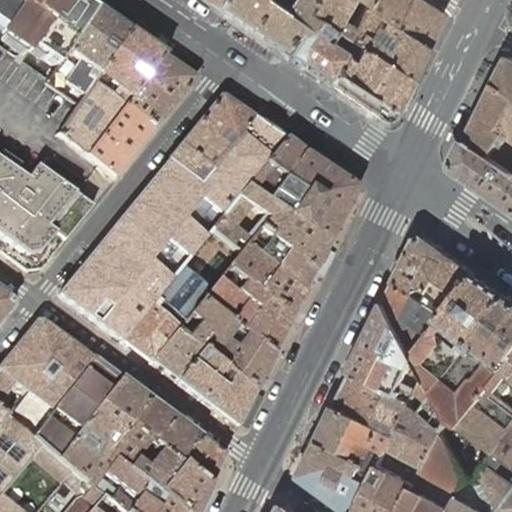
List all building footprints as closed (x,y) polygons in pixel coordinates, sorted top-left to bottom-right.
[(0,0),(0,29),(56,68),(66,52),(94,13),(75,0),(0,0)] [(217,0),(215,5),(256,33),(298,62),(339,90),(380,118),(383,120),(386,120),(389,119),(391,118),(392,116),(395,111),(335,69),(342,53),(344,51),(326,38),(333,28),(307,11),(312,0),(286,0),(282,8),(270,0),(217,0)] [(358,0),(365,4),(367,0),(312,0),(307,11),(333,28),(346,37),(353,26),(338,18),(348,0),(358,0)] [(364,6),(427,47),(444,14),(443,13),(423,0),(367,0),(365,4),(364,6)] [(411,79),(427,47),(364,6),(353,26),(346,37),(349,39),(359,45),(411,79)] [(66,52),(56,68),(51,75),(45,83),(78,105),(83,97),(93,84),(98,77),(98,76),(128,32),(96,10),(94,13),(66,52)] [(344,51),(349,39),(346,37),(333,28),(326,38),(344,51)] [(163,56),(128,32),(98,76),(98,77),(93,84),(83,97),(78,105),(57,137),(66,143),(86,157),(125,107),(128,101),(163,56)] [(353,59),(359,45),(349,39),(344,51),(342,53),(353,59)] [(395,111),(411,79),(359,45),(353,59),(342,53),(335,69),(395,111)] [(194,78),(163,56),(128,101),(125,107),(155,129),(195,80),(194,78)] [(511,171),(511,57),(508,57),(466,141),(492,158),(511,171)] [(219,98),(167,161),(198,186),(252,118),(222,97),(219,98)] [(125,107),(86,157),(96,165),(114,179),(155,129),(125,107)] [(198,186),(167,161),(59,293),(59,297),(119,342),(210,231),(236,198),(245,188),(263,165),(284,140),(252,118),(198,186)] [(355,188),(284,140),(263,165),(245,188),(266,202),(329,244),(356,191),(355,188)] [(511,208),(511,171),(492,158),(466,141),(455,163),(458,171),(511,208)] [(0,253),(31,276),(35,276),(92,205),(75,193),(73,195),(43,174),(35,168),(28,179),(0,158),(0,253)] [(45,172),(37,165),(35,167),(35,168),(43,174),(73,195),(75,193),(45,172)] [(236,198),(210,231),(231,248),(238,255),(244,248),(250,240),(234,227),(250,208),(267,219),(258,230),(314,274),(329,244),(266,202),(245,188),(236,198)] [(244,248),(238,255),(228,268),(245,282),(258,294),(292,318),(314,274),(258,230),(250,240),(244,248)] [(210,231),(119,342),(149,364),(176,332),(188,317),(201,300),(219,278),(228,268),(238,255),(231,248),(210,231)] [(418,238),(397,281),(416,294),(426,301),(431,292),(451,255),(424,237),(418,238)] [(431,292),(426,301),(445,315),(451,308),(479,274),(451,255),(431,292)] [(246,334),(274,355),(292,318),(258,294),(245,282),(228,268),(219,278),(201,300),(237,327),(246,334)] [(459,349),(465,353),(468,350),(472,346),(511,296),(479,274),(451,308),(445,315),(440,321),(446,325),(439,333),(453,344),(459,349)] [(397,281),(386,303),(401,329),(414,354),(422,344),(410,329),(411,328),(411,327),(412,327),(412,326),(412,325),(412,324),(412,323),(412,322),(412,321),(430,335),(440,321),(445,315),(426,301),(416,294),(397,281)] [(0,319),(12,305),(12,300),(0,291),(0,319)] [(511,359),(511,296),(472,346),(468,350),(473,354),(476,349),(492,360),(504,369),(511,359)] [(255,392),(274,355),(246,334),(237,327),(201,300),(188,317),(176,332),(184,339),(200,352),(201,350),(223,368),(255,392)] [(386,303),(352,371),(400,395),(415,402),(420,391),(423,386),(409,378),(417,360),(414,354),(401,329),(386,303)] [(35,322),(0,365),(0,412),(6,417),(5,418),(17,428),(30,439),(41,425),(45,421),(50,413),(53,410),(92,359),(40,321),(35,322)] [(422,344),(414,354),(417,360),(427,378),(434,392),(442,382),(445,378),(465,353),(459,349),(453,344),(439,333),(446,325),(440,321),(430,335),(422,344)] [(176,332),(149,364),(175,383),(200,352),(184,339),(176,332)] [(442,382),(434,392),(451,422),(451,423),(456,431),(460,427),(491,387),(505,370),(504,369),(492,360),(476,349),(473,354),(468,350),(465,353),(445,378),(442,382)] [(238,427),(255,392),(223,368),(201,350),(200,352),(175,383),(210,409),(235,428),(238,427)] [(119,380),(92,359),(53,410),(50,413),(45,421),(41,425),(30,439),(40,448),(55,462),(119,380)] [(511,359),(504,369),(505,370),(491,387),(498,393),(511,403),(511,359)] [(409,378),(423,386),(427,378),(417,360),(409,378)] [(352,371),(335,407),(375,426),(379,418),(401,428),(413,405),(415,402),(400,395),(352,371)] [(373,482),(356,511),(402,511),(416,487),(418,483),(425,471),(427,467),(446,432),(451,423),(451,422),(434,392),(427,378),(423,386),(420,391),(415,402),(413,405),(401,428),(397,436),(391,448),(389,452),(384,462),(383,464),(380,469),(373,482)] [(146,400),(119,380),(55,462),(69,474),(82,485),(83,484),(105,455),(128,424),(146,400)] [(511,403),(498,393),(491,387),(460,427),(456,431),(455,433),(459,441),(474,472),(472,473),(476,480),(483,471),(496,453),(498,450),(511,430),(511,403)] [(198,438),(146,400),(128,424),(150,442),(153,444),(153,445),(160,450),(178,464),(179,464),(198,438)] [(335,407),(317,442),(367,464),(380,469),(383,464),(384,462),(389,452),(391,448),(397,436),(375,426),(335,407)] [(17,428),(5,418),(0,424),(0,494),(30,459),(40,448),(30,439),(17,428)] [(375,426),(397,436),(401,428),(379,418),(375,426)] [(150,442),(128,424),(105,455),(83,484),(82,485),(69,474),(62,482),(76,493),(80,488),(85,493),(81,498),(75,501),(66,511),(88,511),(97,502),(100,498),(92,491),(104,474),(114,461),(125,469),(178,511),(194,511),(207,486),(179,464),(178,464),(160,450),(153,445),(153,444),(150,442)] [(511,430),(498,450),(496,453),(483,471),(490,484),(504,508),(511,495),(511,480),(498,472),(509,457),(511,459),(511,430)] [(416,487),(402,511),(450,511),(453,507),(460,496),(462,492),(465,486),(470,478),(446,432),(427,467),(425,471),(418,483),(416,487)] [(222,456),(198,438),(179,464),(207,486),(222,456)] [(367,464),(317,442),(301,475),(302,477),(348,511),(356,511),(373,482),(380,469),(367,464)] [(55,462),(40,448),(30,459),(60,485),(62,482),(69,474),(55,462)] [(178,511),(125,469),(114,461),(104,474),(92,491),(100,498),(106,502),(118,511),(178,511)] [(453,507),(450,511),(494,511),(476,480),(472,473),(470,478),(465,486),(462,492),(460,496),(453,507)] [(511,511),(511,495),(504,508),(503,509),(500,511),(511,511)] [(0,511),(35,511),(26,503),(18,511),(17,511),(0,498),(0,511)] [(118,511),(106,502),(100,498),(97,502),(88,511),(118,511)]
